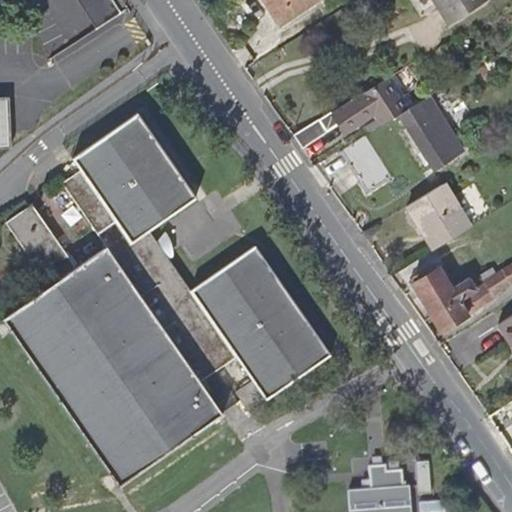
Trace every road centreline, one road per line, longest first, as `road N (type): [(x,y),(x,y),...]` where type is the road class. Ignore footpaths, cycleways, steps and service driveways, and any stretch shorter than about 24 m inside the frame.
road 1 (residential): [(511,495),(159,0)]
road 2 (unknown): [(161,3),(45,83),(0,87)]
